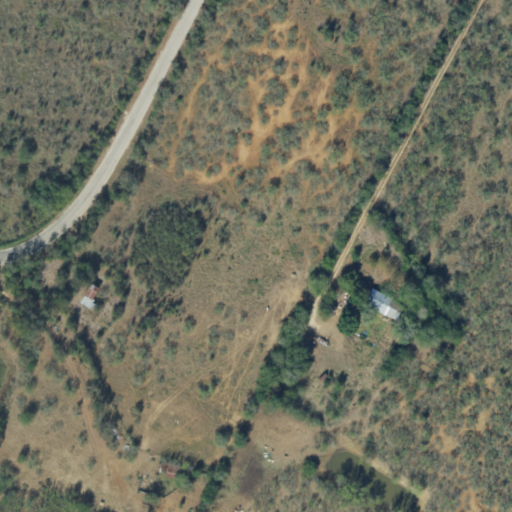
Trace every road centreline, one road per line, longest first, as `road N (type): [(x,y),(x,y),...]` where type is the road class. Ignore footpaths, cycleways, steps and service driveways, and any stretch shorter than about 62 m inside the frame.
road 1 (residential): [(0,255),(52,239),(85,210),(199,0)]
road 2 (residential): [(0,276),(72,354),(110,466)]
